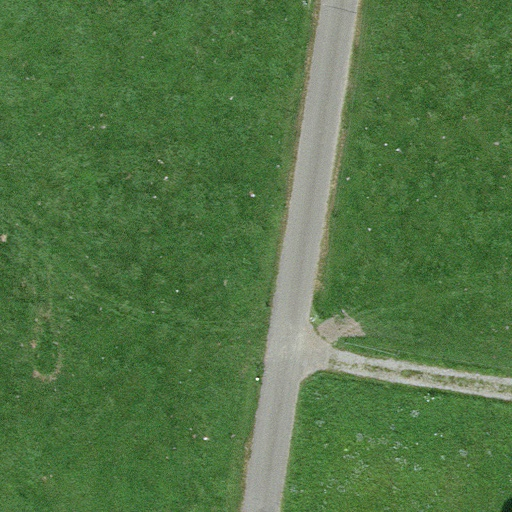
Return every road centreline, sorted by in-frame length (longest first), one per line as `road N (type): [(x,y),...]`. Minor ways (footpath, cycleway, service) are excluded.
road 1 (unclassified): [(264,511),(344,0)]
road 2 (track): [(289,356),(511,391)]
